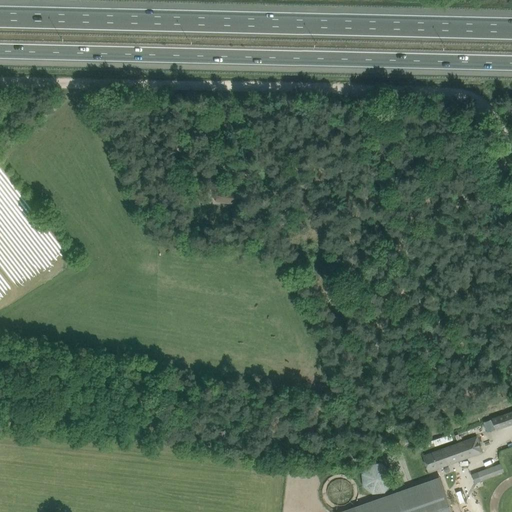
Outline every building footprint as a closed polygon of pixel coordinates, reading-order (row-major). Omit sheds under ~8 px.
[(215,201),(234,203),(236,192),(216,189),(215,201)] [(511,411),(492,419),(496,430),(511,424),(511,411)] [(484,422),(487,432),(495,430),(491,420),(484,422)] [(422,456),(429,471),(482,452),(476,438),(453,446),(451,441),(443,444),(442,440),(430,444),(432,451),(422,456)] [(382,493),(387,491),(391,486),(393,481),(393,475),(391,470),(388,466),(383,463),(378,462),(373,462),(369,464),(365,467),(362,471),(360,476),(361,481),(363,486),(366,490),(371,493),(377,494),(382,493)] [(478,470),(482,481),(506,472),(502,462),(478,470)] [(357,485),(354,480),(349,476),(344,474),(338,473),(333,475),(328,478),(325,482),(323,488),(323,493),(324,498),(327,503),(332,506),(337,508),(343,508),(349,506),(353,502),(356,497),(358,491),(357,485)] [(453,511),(440,474),(335,511),(334,511),(453,511)]
